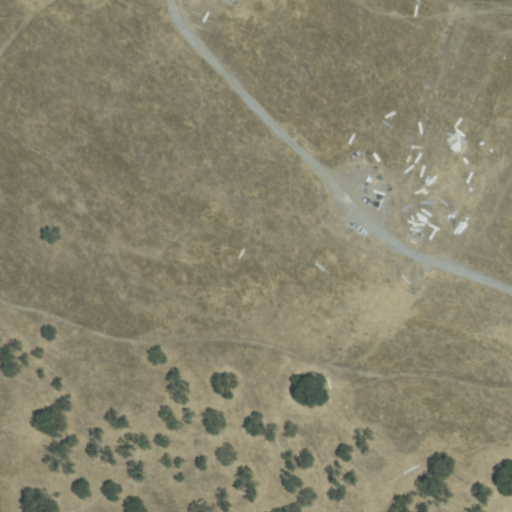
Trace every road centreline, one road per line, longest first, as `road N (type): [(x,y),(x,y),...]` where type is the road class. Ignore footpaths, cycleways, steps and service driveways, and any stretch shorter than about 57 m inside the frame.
road 1 (residential): [(511,390),(362,377),(259,342),(137,343),(0,300)]
road 2 (residential): [(511,289),(395,246),(184,32),(173,0)]
